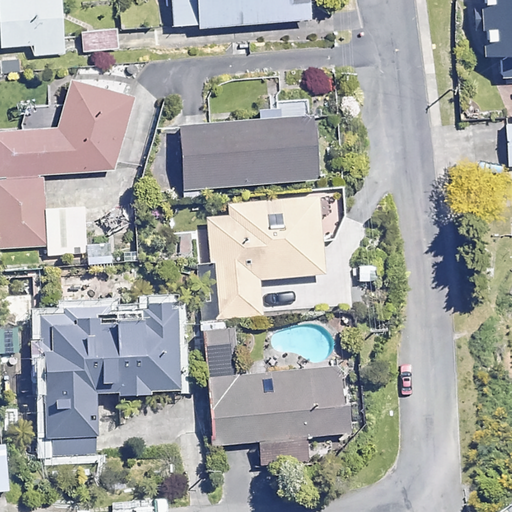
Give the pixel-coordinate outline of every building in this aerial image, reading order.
[(63,52),(57,0),(0,0),(0,45),(32,42),(33,55),(63,52)] [(304,15),(302,0),(170,0),(172,26),(304,15)] [(508,76),(511,75),(511,0),(475,0),(479,50),(506,48),(508,76)] [(117,31),(83,32),(84,50),(118,49),(117,31)] [(130,94),(67,80),(57,124),(0,128),(0,249),(46,246),(47,256),(87,253),(88,265),(109,263),(108,243),(85,245),(82,207),(44,210),(41,174),(113,167),(130,94)] [(313,179),(309,114),(175,124),(180,189),(313,179)] [(511,164),(511,123),(503,124),(505,165),(511,164)] [(320,242),(336,241),(348,215),(346,195),(227,203),(228,216),(205,218),(209,263),(216,262),(221,319),(263,316),(260,279),(323,275),(320,242)] [(173,306),(38,314),(46,460),(99,457),(95,395),(178,391),(173,306)] [(17,328),(0,329),(0,355),(19,354),(17,328)] [(236,375),(231,329),(201,332),(212,445),(256,441),(258,466),(313,461),(310,436),(343,433),(340,402),(335,402),(332,365),(236,375)]
